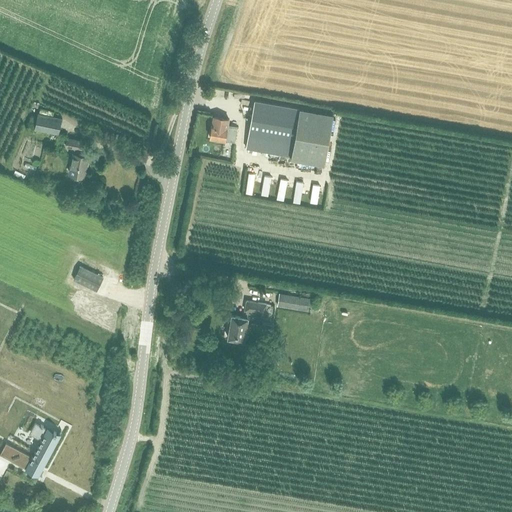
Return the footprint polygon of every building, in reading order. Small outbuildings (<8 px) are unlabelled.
[(246,103),(247,95),(239,94),(239,102),(246,103)] [(245,149),(290,157),(324,164),(333,115),(254,100),(245,149)] [(29,127),(34,128),(33,130),(57,135),(60,118),(37,113),(36,117),(31,116),(29,127)] [(214,116),(210,137),(225,140),(235,142),(238,126),(228,124),(229,119),(214,116)] [(83,177),(87,157),(79,156),(80,149),(81,149),(83,142),(66,139),(65,146),(75,148),(69,174),(83,177)] [(255,175),(248,174),(245,194),(252,195),(255,175)] [(271,177),(264,176),(261,196),(268,197),(271,177)] [(287,181),(280,180),(277,200),(284,201),(287,181)] [(303,183),(296,182),(293,202),(299,204),(303,183)] [(320,186),(313,185),(310,204),(317,205),(320,186)] [(81,266),(74,280),(96,291),(103,277),(81,266)] [(308,311),(310,298),(279,293),(278,306),(308,311)] [(228,338),(244,341),(247,321),(262,324),(264,314),(265,314),(266,304),(247,300),(245,310),(246,311),(245,317),(232,315),(228,338)] [(33,460),(7,446),(2,457),(27,471),(27,472),(39,478),(62,436),(50,429),(33,460)]
